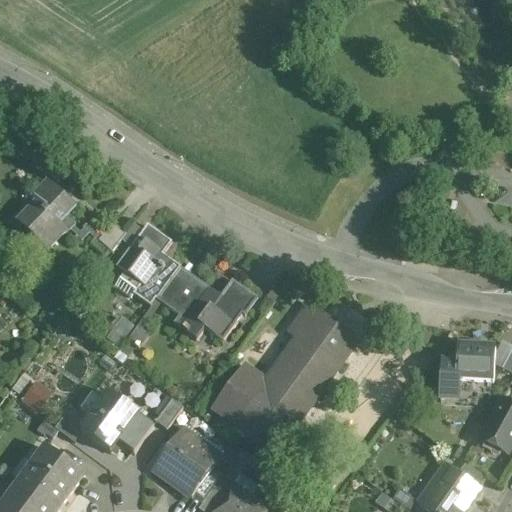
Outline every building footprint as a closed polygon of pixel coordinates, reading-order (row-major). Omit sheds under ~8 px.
[(76,211),(48,184),(32,201),(37,205),(18,225),(48,254),(67,234),(60,228),(76,211)] [(126,238),(114,227),(102,241),(99,238),(91,247),(105,259),(110,254),(113,257),(126,238)] [(148,229),(117,271),(142,289),(134,298),(151,310),(157,303),(174,278),(180,270),(163,258),(172,246),(148,229)] [(174,278),(157,303),(168,311),(186,286),(174,278)] [(219,303),(197,288),(194,292),(186,286),(168,311),(180,320),(174,328),(197,344),(206,332),(223,345),(243,318),(245,320),(258,302),(233,284),(219,303)] [(360,343),(309,306),(288,336),(297,342),(266,384),(244,368),(212,412),(235,428),(232,432),(274,462),(283,449),(271,439),(285,420),(297,429),(360,343)] [(496,353),(459,351),(458,367),(443,366),(441,398),(460,399),(461,383),(494,385),(496,353)] [(511,354),(503,371),(511,376),(511,354)] [(36,414),(51,396),(36,384),(21,402),(36,414)] [(139,418),(110,397),(82,435),(111,456),(118,446),(135,458),(154,431),(138,419),(139,418)] [(173,403),(156,426),(167,434),(184,411),(173,403)] [(511,448),(511,407),(503,403),(481,443),(507,458),(511,448)] [(183,433),(153,473),(192,501),(213,473),(222,461),(221,460),(183,433)] [(47,451),(1,511),(61,511),(85,479),(47,451)] [(227,452),(221,460),(222,461),(213,473),(223,480),(237,460),(227,452)] [(237,460),(223,480),(234,487),(248,468),(237,460)] [(487,481),(466,466),(459,476),(480,491),(487,481)] [(452,472),(424,511),(426,511),(465,511),(480,491),(459,476),(452,472)] [(268,511),(234,487),(215,511),(268,511)] [(322,511),(329,503),(317,494),(310,503),(322,511)]
